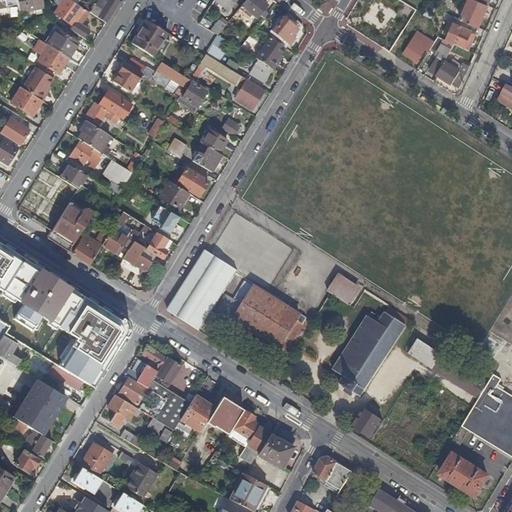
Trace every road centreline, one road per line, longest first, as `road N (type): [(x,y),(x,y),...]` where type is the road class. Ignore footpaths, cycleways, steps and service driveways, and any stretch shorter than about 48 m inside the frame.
road 1 (residential): [(325,27),(147,317)]
road 2 (residential): [(0,215),(137,0)]
road 3 (residential): [(147,317),(27,511)]
road 4 (secondary): [(147,317),(323,430)]
road 5 (secondary): [(0,226),(147,317)]
road 6 (residential): [(325,27),(463,118)]
road 7 (secondary): [(323,430),(452,511)]
road 8 (residential): [(511,7),(463,118)]
